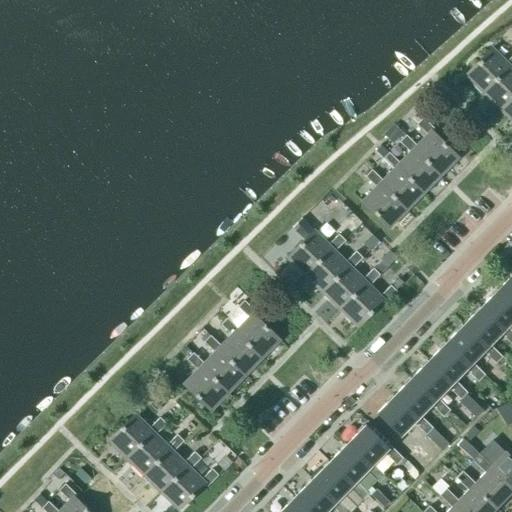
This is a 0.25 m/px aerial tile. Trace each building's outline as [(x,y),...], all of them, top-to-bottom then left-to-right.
[(491,49),(464,76),(483,94),(509,67),(511,69),(511,68),(511,56),(505,63),(491,49)] [(509,67),(483,94),(500,111),(511,98),(511,69),(509,67)] [(511,98),(500,111),(511,122),(511,98)] [(416,147),(413,150),(440,176),(457,158),(431,132),(433,130),(422,119),(416,125),(427,136),(416,147)] [(393,125),(383,135),(392,144),(402,134),(393,125)] [(399,164),(396,167),(423,193),(440,176),(413,150),(416,147),(405,136),(399,143),(409,153),(399,164)] [(381,181),(379,184),(406,211),(423,193),(396,167),(399,164),(388,154),(382,160),(392,170),(381,181)] [(375,188),(361,202),(388,229),(406,211),(379,184),(381,181),(371,171),(365,177),(375,188)] [(296,224),(291,228),(304,241),(313,231),(314,231),(301,218),(296,224)] [(304,241),(287,258),(304,275),(331,249),(334,252),(344,241),(338,235),(328,245),(313,231),(304,241)] [(371,235),(362,244),(368,251),(378,242),(371,235)] [(331,249),(304,275),(322,293),(348,266),(351,269),(362,259),(355,252),(345,263),(334,252),(331,249)] [(389,251),(380,259),(388,267),(396,258),(389,251)] [(348,266),(322,293),(339,310),(365,283),(368,286),(379,276),(372,269),(362,280),(351,269),(348,266)] [(511,275),(498,290),(511,303),(511,275)] [(365,283),(339,310),(357,328),(383,301),(385,304),(396,293),(403,285),(398,280),(390,287),(379,297),(368,286),(365,283)] [(511,303),(498,290),(481,307),(503,330),(506,327),(511,321),(511,303)] [(236,329),(233,332),(261,358),(278,339),(252,314),(254,312),(243,301),(236,307),(247,318),(236,329)] [(481,307),(463,325),(486,347),(489,345),(499,334),(511,346),(511,333),(506,327),(503,330),(481,307)] [(219,346),(216,349),(244,376),(261,358),(233,332),(236,329),(226,319),(220,325),(230,335),(219,346)] [(463,325),(446,343),(469,365),(471,363),(482,352),(495,364),(501,357),(489,345),(486,347),(463,325)] [(203,364),(200,367),(227,393),(244,376),(216,349),(219,346),(209,336),(203,343),(213,353),(203,364)] [(446,343),(428,361),(451,383),(454,380),(465,369),(477,382),(484,375),(471,363),(469,365),(446,343)] [(196,370),(182,385),(210,411),(227,393),(200,367),(203,364),(192,354),(186,360),(196,370)] [(428,361),(411,378),(434,400),(436,398),(447,387),(460,399),(466,393),(454,380),(451,383),(428,361)] [(411,378),(394,396),(416,418),(419,416),(430,404),(442,417),(449,410),(436,398),(434,400),(411,378)] [(394,396),(376,414),(399,437),(412,422),(425,435),(431,428),(419,416),(416,418),(394,396)] [(134,414),(108,441),(125,459),(152,432),(155,435),(165,424),(159,418),(149,429),(134,414)] [(365,426),(347,444),(370,467),(372,464),(383,453),(396,465),(402,459),(389,445),(387,448),(365,426)] [(152,432),(125,459),(143,476),(169,449),(172,452),(183,442),(176,435),(166,446),(155,435),(152,432)] [(462,438),(455,445),(472,461),(475,458),(479,454),(462,438)] [(347,444),(329,462),(352,484),(355,482),(366,471),(378,483),(385,476),(372,464),(370,467),(347,444)] [(169,449),(143,476),(160,493),(187,466),(190,469),(200,459),(194,453),(183,463),(172,452),(169,449)] [(475,458),(472,461),(484,473),(487,470),(511,492),(511,490),(511,459),(504,452),(491,466),(479,454),(475,458)] [(223,471),(232,462),(224,455),(215,464),(223,471)] [(329,462),(312,480),(335,502),(337,499),(349,511),(360,500),(361,501),(367,495),(367,494),(355,482),(352,484),(329,462)] [(187,466),(160,493),(178,511),(204,484),(207,487),(217,476),(211,470),(201,480),(190,469),(187,466)] [(58,469),(52,475),(58,480),(63,474),(58,469)] [(462,472),(455,478),(467,490),(470,487),(494,510),(511,492),(487,470),(484,473),(474,483),(462,472)] [(312,480),(294,497),(309,511),(325,511),(331,506),(336,511),(349,511),(350,511),(349,511),(337,499),(335,502),(312,480)] [(58,511),(87,511),(73,498),(75,495),(64,485),(58,491),(69,501),(58,511)] [(445,489),(439,495),(451,507),(454,504),(461,511),(491,511),(494,510),(470,487),(467,490),(457,501),(445,489)] [(376,489),(370,495),(383,509),(389,503),(376,489)] [(57,511),(39,494),(33,500),(41,509),(44,511),(57,511)] [(367,495),(361,501),(367,507),(373,501),(367,495)] [(309,511),(294,497),(280,511),(309,511)]
